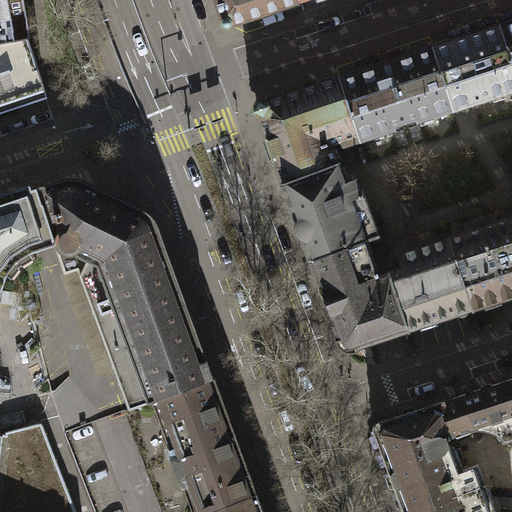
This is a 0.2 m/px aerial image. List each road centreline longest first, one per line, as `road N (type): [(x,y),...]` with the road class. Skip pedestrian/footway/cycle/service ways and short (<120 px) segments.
road 1 (primary): [(321,407),(203,100)]
road 2 (primary): [(197,220),(303,511)]
road 3 (residential): [(199,78),(441,0)]
road 4 (primary): [(114,0),(197,220)]
road 5 (residential): [(511,348),(321,407)]
road 6 (residential): [(118,108),(170,198),(197,220)]
road 7 (residential): [(118,108),(0,148)]
